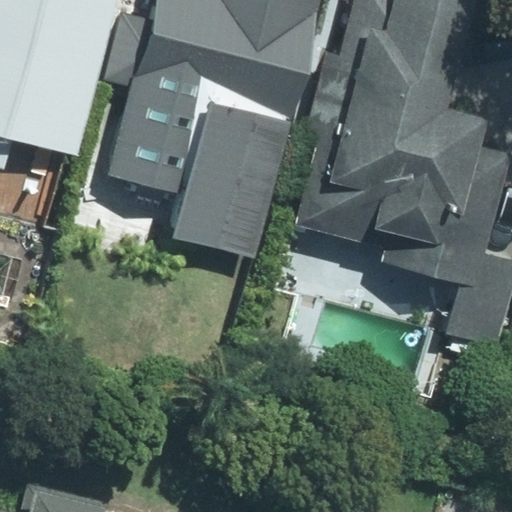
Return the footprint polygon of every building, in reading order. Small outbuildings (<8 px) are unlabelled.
[(113,0),(0,0),(0,156),(9,159),(18,121),(82,136),(113,0)] [(152,0),(130,102),(193,117),(170,217),(262,238),(315,0),(152,0)] [(511,101),(511,0),(349,0),(303,219),(392,237),(381,290),(449,304),(441,346),(492,356),(511,260),(511,243),(484,238),(511,101)] [(102,511),(106,491),(0,474),(0,511),(102,511)] [(511,511),(511,507),(413,500),(412,511),(511,511)]
